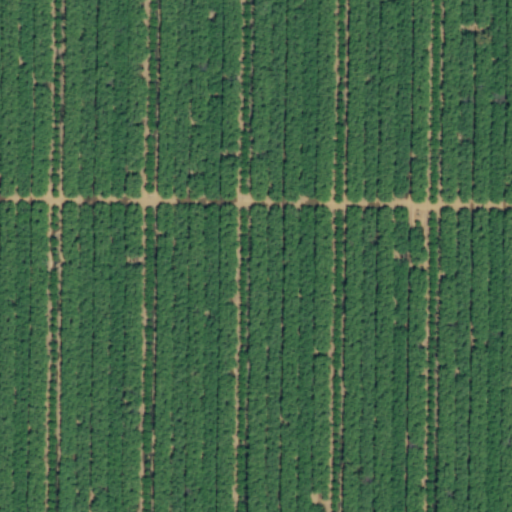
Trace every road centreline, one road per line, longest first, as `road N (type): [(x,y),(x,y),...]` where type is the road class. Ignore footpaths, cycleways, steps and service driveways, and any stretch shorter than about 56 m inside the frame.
road 1 (track): [(243,511),(251,0)]
road 2 (track): [(511,204),(0,197)]
road 3 (track): [(148,511),(155,0)]
road 4 (track): [(337,511),(343,0)]
road 5 (track): [(54,511),(60,0)]
